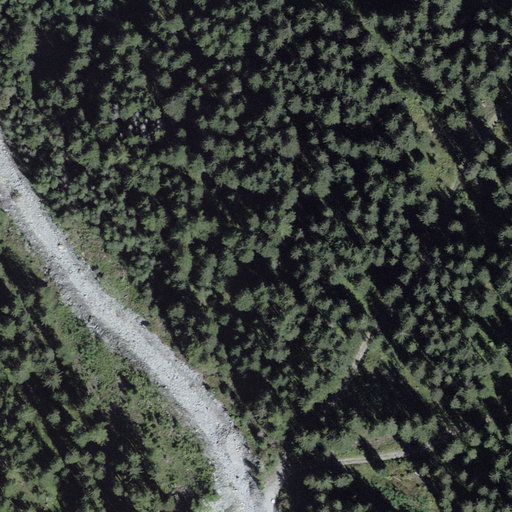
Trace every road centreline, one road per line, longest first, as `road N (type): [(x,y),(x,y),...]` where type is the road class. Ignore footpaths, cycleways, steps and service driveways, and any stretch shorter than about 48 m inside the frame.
road 1 (track): [(253,511),(269,502),(285,451),(342,388),(394,307),(493,119),(511,103)]
road 2 (track): [(279,473),(416,451),(511,410)]
